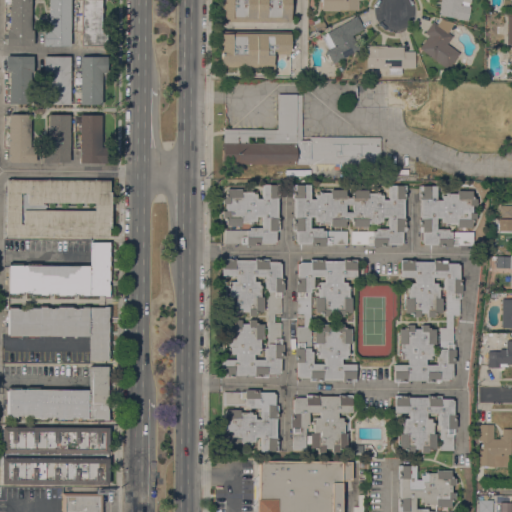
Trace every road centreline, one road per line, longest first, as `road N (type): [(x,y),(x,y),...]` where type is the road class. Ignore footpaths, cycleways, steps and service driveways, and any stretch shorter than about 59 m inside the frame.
road 1 (primary): [(184,511),(186,251)]
road 2 (primary): [(139,172),(138,397)]
road 3 (primary): [(186,173),(187,0)]
